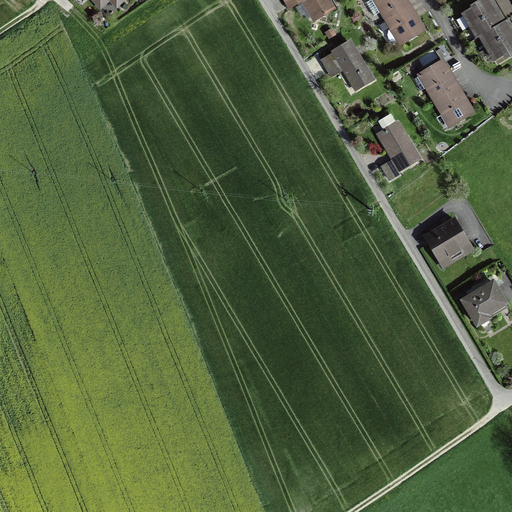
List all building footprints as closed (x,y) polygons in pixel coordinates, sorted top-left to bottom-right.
[(302,0),(303,1),(302,2),(309,13),(310,12),(315,19),(320,16),(324,17),(326,13),(331,10),(325,0),(302,0)] [(415,35),(422,31),(420,27),(403,0),(371,0),(366,4),(373,17),(381,12),(400,44),(407,40),(409,42),(416,37),(415,35)] [(505,58),(511,53),(511,34),(507,26),(505,22),(502,24),(497,15),(489,2),(488,0),(485,0),(464,15),(478,38),(481,37),(494,60),(503,54),(505,58)] [(341,65),(344,71),(351,82),(353,80),(358,88),(371,80),(349,44),(320,61),(324,68),(330,64),(333,70),(341,65)] [(463,118),(471,113),(469,108),(444,67),(441,63),(434,68),(432,65),(425,69),(427,72),(414,80),(421,92),(426,88),(449,126),(457,121),(459,123),(464,120),(463,118)] [(389,154),(393,161),(382,168),(389,180),(396,176),(394,173),(418,159),(397,124),(396,125),(391,117),(388,117),(378,123),(386,136),(380,139),(389,155),(389,154)] [(472,250),(454,221),(429,236),(432,241),(428,244),(439,263),(458,252),(461,257),(472,250)] [(486,315),(505,304),(492,284),(462,302),(477,325),(487,319),(486,315)]
